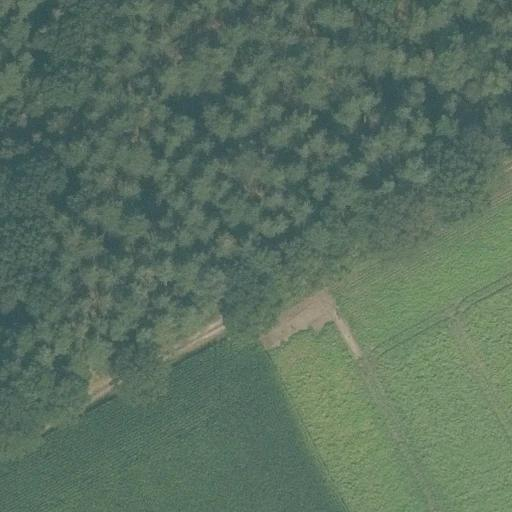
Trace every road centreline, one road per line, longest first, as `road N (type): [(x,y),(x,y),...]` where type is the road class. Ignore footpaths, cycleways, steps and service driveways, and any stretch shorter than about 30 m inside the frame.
road 1 (track): [(0,440),(511,170)]
road 2 (track): [(0,341),(99,0)]
